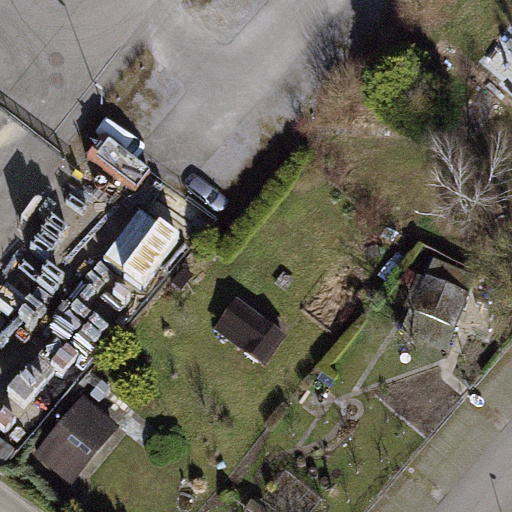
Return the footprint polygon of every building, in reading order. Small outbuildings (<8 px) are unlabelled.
[(460,78),(431,53),(407,81),(435,106),(460,78)] [(145,210),(114,253),(143,274),(175,231),(145,210)] [(402,333),(448,352),(478,280),(433,261),(402,333)] [(240,301),(217,334),(267,369),(290,336),(240,301)] [(85,399),(35,458),(72,488),(121,429),(85,399)]
